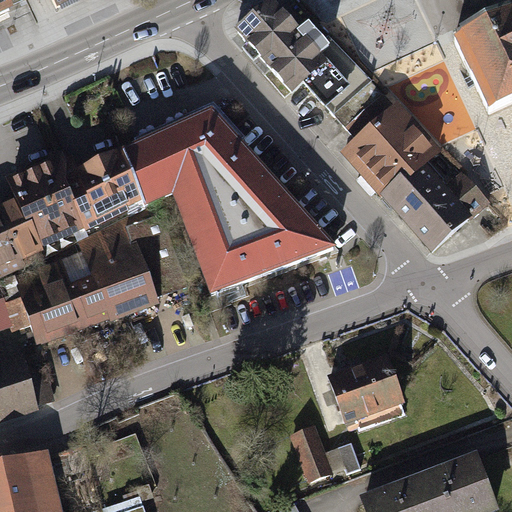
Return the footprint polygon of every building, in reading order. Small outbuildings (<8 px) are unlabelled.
[(0,0),(0,16),(29,4),(27,0),(0,0)] [(321,46),(281,0),(268,0),(235,29),(290,92),(306,77),(356,134),(392,102),(333,35),(321,46)] [(490,116),(511,105),(511,11),(453,40),(464,64),(490,116)] [(356,134),(365,144),(353,154),(389,196),(431,159),(444,148),(398,96),(392,102),(356,134)] [(224,116),(134,153),(160,210),(185,200),(224,293),(345,248),(224,116)] [(61,170),(91,233),(94,240),(160,210),(134,153),(88,175),(77,152),(57,161),(61,170)] [(454,185),(431,159),(389,196),(437,251),(491,204),(466,175),(454,185)] [(91,233),(61,170),(21,188),(27,202),(4,212),(28,263),(91,233)] [(0,214),(0,277),(29,265),(28,263),(4,212),(0,214)] [(91,271),(109,318),(160,298),(140,247),(133,250),(126,231),(82,248),(91,271)] [(85,328),(66,281),(59,262),(19,278),(45,343),(85,328)] [(109,318),(91,271),(66,281),(85,328),(109,318)] [(0,422),(41,411),(25,357),(0,363),(0,422)] [(395,359),(335,378),(351,426),(411,406),(395,359)] [(318,428),(295,437),(315,490),(338,482),(336,476),(328,457),(318,428)] [(355,446),(328,457),(336,476),(349,470),(352,477),(365,472),(355,446)] [(509,511),(487,455),(371,501),(375,511),(509,511)] [(59,511),(46,456),(0,467),(0,511),(59,511)]
